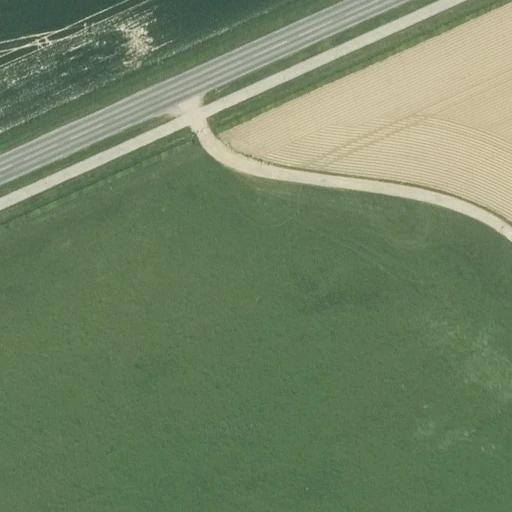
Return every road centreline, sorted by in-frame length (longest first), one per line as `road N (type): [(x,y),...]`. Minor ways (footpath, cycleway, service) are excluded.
road 1 (tertiary): [(0,170),(375,0)]
road 2 (track): [(177,89),(206,144),(255,171),(436,198),(511,238)]
